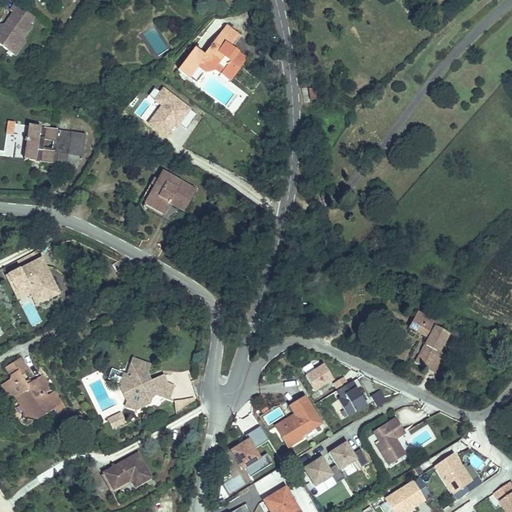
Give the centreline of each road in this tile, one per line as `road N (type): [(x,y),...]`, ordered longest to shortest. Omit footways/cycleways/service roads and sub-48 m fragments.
road 1 (unclassified): [(233,381),(289,185),(293,116),(276,0)]
road 2 (residential): [(0,207),(95,231),(195,287),(216,317),(212,380),(219,400)]
road 3 (unknown): [(285,211),(339,200),(442,70),(511,0)]
road 4 (residential): [(511,387),(491,411),(475,415),(295,339),(233,381)]
